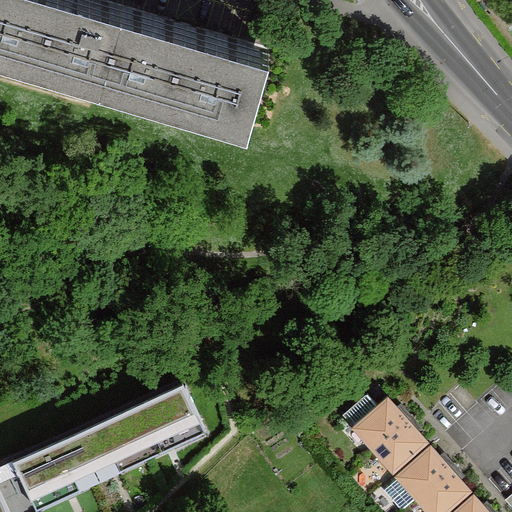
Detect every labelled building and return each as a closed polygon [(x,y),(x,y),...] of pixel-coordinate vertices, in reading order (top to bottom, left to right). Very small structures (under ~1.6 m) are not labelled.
[(0,0),(0,57),(255,136),(276,50),(105,0),(0,0)] [(206,428),(183,377),(11,456),(35,507),(206,428)] [(347,413),(357,424),(379,405),(368,394),(347,413)] [(397,406),(388,397),(379,405),(357,424),(355,425),(376,447),(408,418),(397,406)] [(427,440),(408,418),(376,447),(395,469),(427,440)] [(451,467),(432,445),(398,474),(418,496),(451,467)] [(444,511),(470,489),(451,467),(418,496),(431,511),(444,511)] [(0,511),(10,508),(0,487),(0,511)] [(490,511),(474,494),(454,511),(490,511)]
